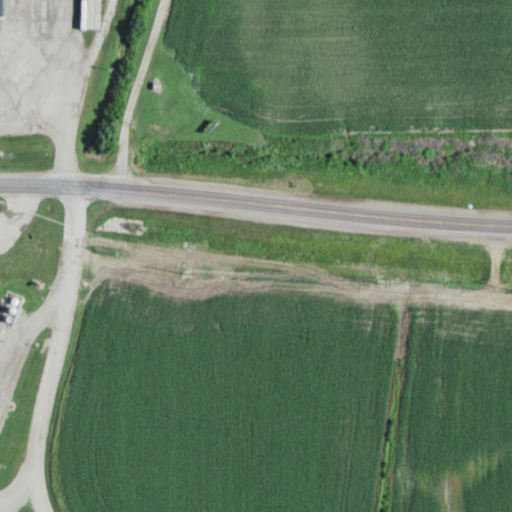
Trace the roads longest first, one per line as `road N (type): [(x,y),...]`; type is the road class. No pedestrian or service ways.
road 1 (primary): [(354,215),(144,189),(0,182)]
road 2 (residential): [(43,511),(34,467),(63,318),(72,183)]
road 3 (primary): [(354,215),(511,224)]
